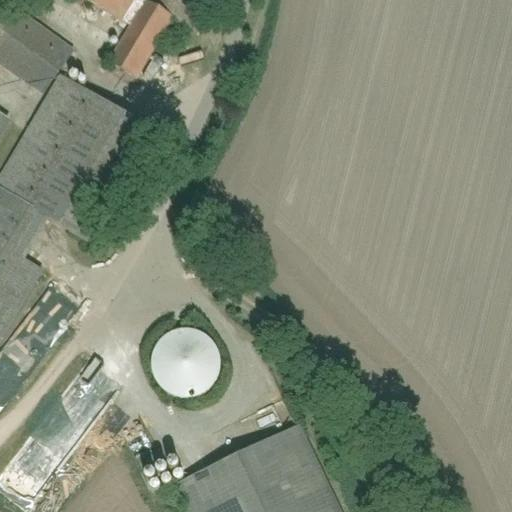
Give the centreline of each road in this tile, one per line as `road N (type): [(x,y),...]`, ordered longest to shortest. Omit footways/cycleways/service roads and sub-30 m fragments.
road 1 (track): [(146,211),(211,250),(336,373),(407,480),(419,511)]
road 2 (unclassified): [(239,0),(232,37),(118,276)]
road 3 (track): [(0,438),(71,351),(118,276)]
